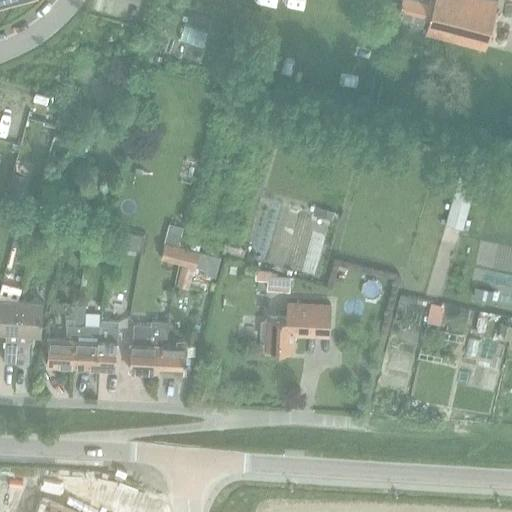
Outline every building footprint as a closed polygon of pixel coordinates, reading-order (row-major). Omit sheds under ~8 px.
[(488,45),(499,0),(402,0),(400,10),(429,18),(426,29),(488,45)] [(464,159),(445,224),(462,229),(472,195),(473,195),(475,189),(481,190),(482,184),(481,184),(483,175),(479,174),(482,164),(464,159)] [(12,173),(5,197),(18,200),(24,177),(12,173)] [(322,209),(320,217),(331,220),(333,212),(322,209)] [(77,217),(75,227),(87,230),(89,220),(77,217)] [(97,229),(96,241),(109,243),(111,231),(97,229)] [(227,230),(226,240),(248,241),(249,232),(227,230)] [(145,252),(145,243),(136,241),(135,249),(145,252)] [(183,247),(164,242),(160,257),(179,262),(183,247)] [(189,249),(183,247),(179,262),(183,263),(177,285),(189,288),(195,266),(205,269),(204,273),(215,277),(220,257),(199,252),(201,245),(191,242),(189,249)] [(237,247),(226,244),(223,253),(241,259),(244,249),(242,249),(243,245),(239,243),(237,247)] [(266,289),(290,291),(291,276),(278,275),(278,273),(270,272),(271,271),(255,269),(255,279),(267,280),(266,289)] [(15,363),(20,299),(0,297),(0,331),(6,332),(4,362),(15,363)] [(159,307),(168,308),(170,300),(161,298),(159,307)] [(20,299),(15,363),(28,364),(30,333),(41,334),(43,301),(20,299)] [(292,350),(293,334),(327,336),(329,304),(286,301),(286,317),(265,316),(263,348),(292,350)] [(100,326),(83,325),(85,303),(76,302),(76,304),(74,318),(73,325),(72,366),(96,367),(98,338),(97,338),(100,326)] [(431,302),(427,321),(439,324),(443,305),(431,302)] [(74,318),(76,304),(66,304),(65,324),(66,324),(65,334),(68,334),(68,338),(47,337),(46,365),(72,366),(73,325),(74,318)] [(98,338),(96,367),(114,368),(115,341),(117,341),(118,320),(106,319),(105,338),(98,338)] [(156,370),(159,320),(150,320),(150,324),(133,323),(132,343),(130,343),(129,369),(156,370)] [(159,320),(156,370),(184,371),(185,345),(162,344),(162,337),(166,337),(167,320),(159,320)] [(511,324),(500,322),(497,335),(510,338),(511,330),(511,324)] [(472,323),(469,340),(478,342),(481,325),(472,323)] [(200,403),(207,381),(196,378),(189,399),(200,403)] [(73,511),(46,501),(41,511),(73,511)]
